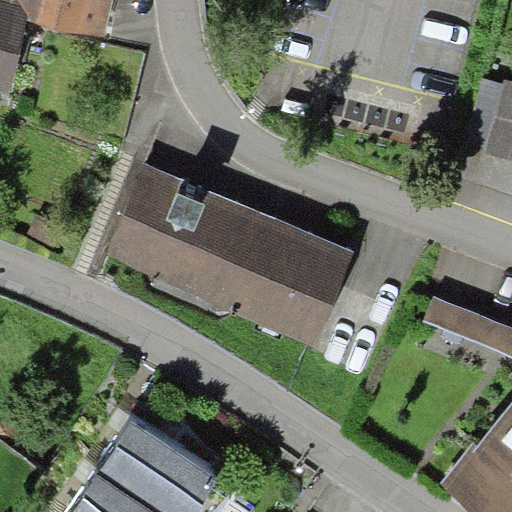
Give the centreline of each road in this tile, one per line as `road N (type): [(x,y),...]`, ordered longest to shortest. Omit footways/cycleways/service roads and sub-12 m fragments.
road 1 (residential): [(423,511),(94,304),(0,274)]
road 2 (residential): [(511,253),(311,177),(230,130),(195,74),(186,0)]
